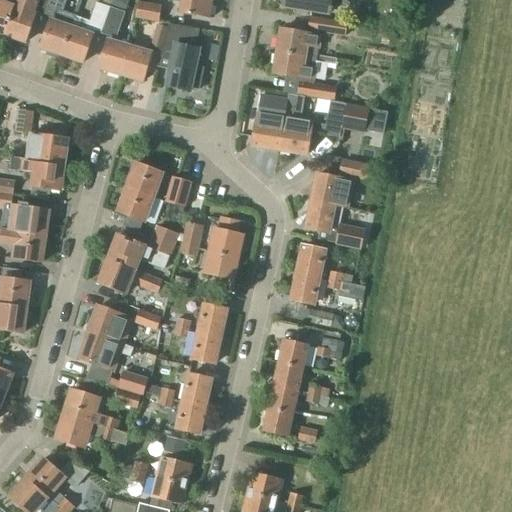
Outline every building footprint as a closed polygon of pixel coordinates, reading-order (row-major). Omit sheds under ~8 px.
[(0,0),(0,38),(1,39),(3,34),(5,35),(14,8),(16,0),(0,0)] [(5,35),(26,42),(35,16),(34,15),(35,10),(44,13),(49,0),(32,0),(32,1),(29,0),(16,0),(14,8),(5,35)] [(66,0),(49,0),(44,13),(59,19),(66,0)] [(105,0),(102,0),(100,6),(110,9),(112,3),(105,0)] [(112,3),(110,9),(123,14),(127,5),(113,0),(112,3)] [(168,0),(169,2),(182,4),(180,14),(210,19),(213,0),(168,0)] [(346,0),(287,0),(286,7),(312,11),(314,0),(346,6),(346,0)] [(162,8),(140,4),(138,18),(160,22),(162,8)] [(97,5),(90,25),(75,19),(72,29),(62,56),(83,63),(94,32),(101,35),(110,9),(100,6),(97,5)] [(110,9),(101,35),(114,39),(123,14),(110,9)] [(62,21),(54,18),(53,22),(51,21),(43,48),(47,51),(46,57),(54,60),(56,53),(62,56),(72,29),(62,25),(62,21)] [(313,18),(311,31),(345,37),(347,24),(313,18)] [(198,56),(193,55),(198,30),(169,25),(166,34),(157,66),(164,67),(167,56),(173,58),(167,87),(190,92),(191,88),(199,90),(203,69),(196,67),(198,56)] [(310,35),(282,31),(278,53),(318,60),(318,62),(332,65),(333,58),(318,56),(321,38),(310,36),(310,35)] [(151,54),(130,48),(122,75),(143,81),(147,68),(156,70),(157,66),(166,34),(157,32),(151,54)] [(130,48),(108,42),(100,69),(122,75),(130,48)] [(212,45),(208,62),(216,63),(220,47),(212,45)] [(318,60),(278,53),(274,75),(302,80),(302,79),(314,81),(318,62),(318,60)] [(335,90),(302,84),(300,96),(304,97),(333,102),(335,90)] [(300,96),(290,94),(288,102),(285,125),(284,128),(280,151),(307,155),(313,123),(300,121),(304,97),(300,96)] [(258,120),(285,125),(288,102),(262,97),(258,120)] [(340,138),(342,130),(346,106),(330,103),(324,135),(340,138)] [(370,110),(349,106),(348,106),(346,115),(347,116),(345,130),(366,134),(370,110)] [(34,113),(21,111),(19,124),(16,123),(15,130),(18,130),(17,134),(31,135),(34,113)] [(280,151),(284,128),(257,124),(254,146),(280,151)] [(37,162),(65,165),(68,141),(40,137),(37,162)] [(25,170),(36,171),(33,187),(61,191),(65,165),(37,162),(27,160),(14,158),(12,168),(25,170)] [(319,175),(313,202),(335,207),(341,208),(346,210),(353,177),(368,180),(371,167),(344,161),(340,180),(319,175)] [(127,189),(153,198),(162,175),(136,165),(127,189)] [(188,197),(190,190),(192,183),(173,178),(166,204),(185,209),(188,197)] [(0,194),(14,196),(16,183),(0,180),(0,194)] [(153,198),(127,189),(119,213),(145,222),(153,198)] [(0,194),(0,208),(12,210),(14,196),(0,194)] [(313,202),(307,229),(328,234),(326,242),(361,249),(365,232),(337,226),(341,208),(335,207),(313,202)] [(9,232),(11,232),(46,237),(49,213),(12,208),(9,232)] [(210,252),(238,259),(243,237),(237,235),(240,223),(222,219),(220,231),(215,230),(210,252)] [(183,246),(198,250),(203,227),(188,224),(183,246)] [(154,238),(174,246),(178,235),(159,227),(154,238)] [(42,263),(46,237),(11,232),(9,232),(0,230),(0,244),(16,247),(14,259),(42,263)] [(154,238),(150,249),(119,236),(110,260),(135,270),(139,259),(165,269),(174,246),(154,238)] [(198,250),(183,246),(181,254),(196,257),(198,250)] [(297,274),(319,279),(325,252),(303,247),(297,274)] [(238,259),(210,252),(205,274),(234,280),(238,259)] [(147,289),(148,285),(160,289),(159,293),(168,297),(170,284),(135,270),(110,260),(100,284),(126,294),(131,282),(147,289)] [(330,281),(351,286),(353,277),(332,273),(330,281)] [(319,279),(297,274),(292,301),(314,306),(319,279)] [(3,279),(0,296),(0,305),(27,310),(30,283),(3,279)] [(352,294),(353,287),(351,286),(330,281),(328,289),(352,294)] [(148,285),(147,289),(159,293),(160,289),(148,285)] [(0,305),(0,330),(23,334),(27,310),(0,305)] [(199,333),(221,338),(227,311),(205,306),(199,333)] [(120,315),(100,308),(95,320),(91,319),(87,331),(91,333),(90,334),(110,342),(122,346),(124,347),(133,320),(120,315)] [(333,317),(333,316),(310,311),(307,324),(331,329),(333,317)] [(142,312),(137,324),(158,331),(162,319),(142,312)] [(333,317),(331,329),(342,331),(343,324),(340,319),(333,317)] [(179,320),(177,328),(189,331),(191,323),(179,320)] [(189,331),(177,328),(176,336),(188,339),(189,331)] [(221,338),(199,333),(193,360),(215,365),(221,338)] [(131,358),(134,351),(124,347),(122,346),(110,342),(90,334),(81,360),(101,367),(105,357),(117,361),(119,354),(131,358)] [(344,343),(329,340),(327,350),(319,348),(317,357),(340,361),(344,343)] [(278,364),(303,369),(308,346),(283,341),(278,364)] [(303,369),(278,364),(273,387),(298,392),(303,369)] [(0,397),(3,399),(13,376),(0,371),(0,397)] [(118,389),(142,397),(147,381),(123,373),(118,389)] [(184,403),(205,408),(211,381),(190,376),(184,403)] [(308,394),(320,397),(320,396),(328,398),(330,398),(339,400),(341,392),(310,386),(308,394)] [(268,410),(293,415),(298,392),(273,387),(268,410)] [(161,390),(160,397),(174,400),(175,393),(161,390)] [(140,397),(120,391),(116,402),(136,409),(140,397)] [(99,400),(72,392),(65,416),(116,432),(117,432),(120,423),(107,419),(95,415),(99,400)] [(320,397),(308,394),(306,404),(318,406),(320,397)] [(153,396),(152,404),(160,405),(160,407),(172,409),(174,400),(160,397),(153,396)] [(320,397),(318,406),(327,408),(330,398),(328,398),(320,396),(320,397)] [(205,408),(184,403),(178,430),(199,434),(205,408)] [(293,415),(268,410),(264,433),(288,438),(293,415)] [(129,436),(117,432),(116,432),(65,416),(58,440),(84,448),(89,435),(126,446),(129,436)] [(318,432),(301,429),(299,441),(315,444),(318,432)] [(166,437),(163,453),(183,458),(187,442),(166,437)] [(158,479),(186,486),(191,466),(163,459),(158,479)] [(44,461),(27,479),(58,506),(65,498),(56,490),(65,479),(44,461)] [(136,463),(133,473),(146,476),(148,466),(136,463)] [(131,482),(132,482),(144,485),(146,476),(133,473),(131,482)] [(248,494),(277,501),(281,481),(253,474),(248,494)] [(27,479),(11,498),(26,511),(36,511),(40,508),(45,511),(64,511),(58,506),(27,479)] [(186,486),(158,479),(153,499),(181,506),(186,486)] [(273,511),(277,501),(248,494),(243,511),(273,511)] [(289,504),(301,507),(303,498),(291,495),(289,504)] [(110,511),(137,511),(138,507),(113,501),(110,511)]
